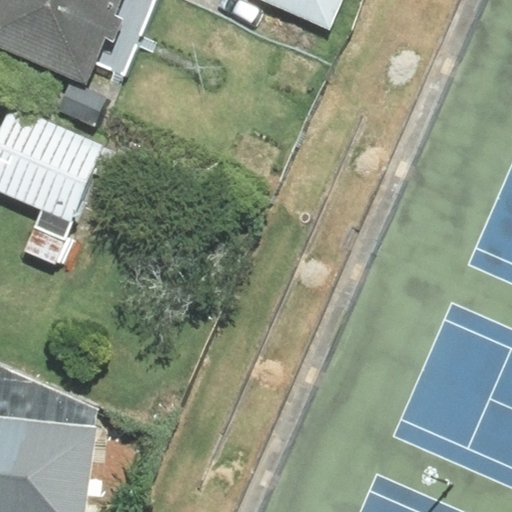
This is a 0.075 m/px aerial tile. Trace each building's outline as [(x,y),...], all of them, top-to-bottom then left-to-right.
[(136,0),(12,0),(0,30),(0,44),(101,86),(136,0)] [(363,0),(256,0),(256,1),(345,41),(363,0)] [(511,511),(511,93),(461,72),(268,511),(511,511)] [(123,141),(30,103),(0,176),(0,185),(52,207),(33,251),(71,267),(123,141)] [(0,511),(84,511),(90,420),(0,415),(0,511)]
